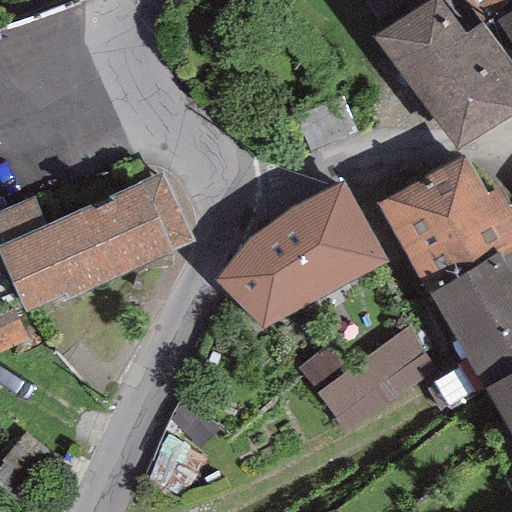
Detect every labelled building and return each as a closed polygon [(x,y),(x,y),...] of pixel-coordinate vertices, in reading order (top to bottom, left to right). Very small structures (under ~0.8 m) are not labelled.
[(451,0),(466,22),(499,0),(451,0)] [(421,6),(365,45),(442,154),(511,104),(511,101),(466,37),(451,48),(421,6)] [(511,16),(488,33),(511,66),(511,16)] [(511,244),(469,169),(376,221),(419,298),(511,245),(511,244)] [(179,249),(152,183),(0,246),(0,292),(11,319),(179,249)] [(328,194),(244,242),(209,286),(255,330),(369,265),(328,194)] [(511,245),(419,298),(474,397),(511,375),(511,314),(502,296),(511,290),(511,245)] [(341,434),(413,380),(372,327),(301,380),(341,434)] [(511,375),(474,397),(511,463),(511,375)]
